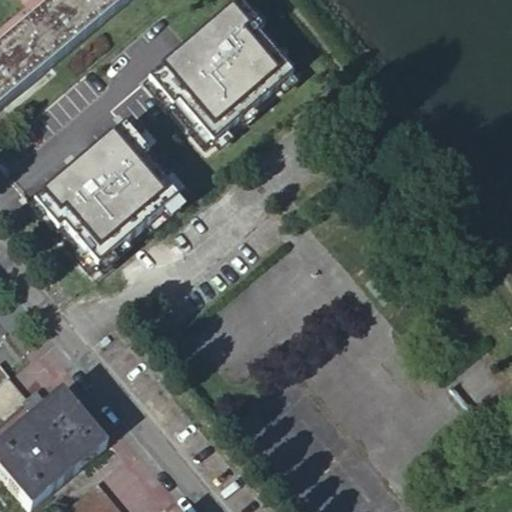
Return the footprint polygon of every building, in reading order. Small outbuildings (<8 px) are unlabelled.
[(0,112),(132,0),(59,0),(0,50),(0,112)] [(238,7),(146,83),(209,156),(300,80),(238,7)] [(124,129),(31,208),(95,282),(186,202),(124,129)] [(0,427),(28,404),(8,380),(0,387),(0,427)] [(0,481),(25,511),(33,511),(106,451),(60,397),(0,447),(0,481)] [(118,511),(97,487),(66,511),(118,511)]
